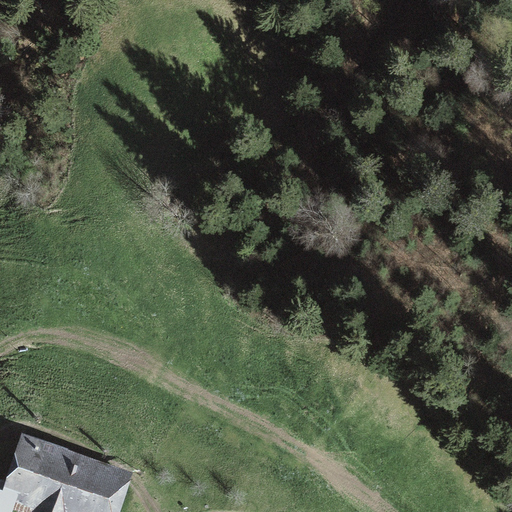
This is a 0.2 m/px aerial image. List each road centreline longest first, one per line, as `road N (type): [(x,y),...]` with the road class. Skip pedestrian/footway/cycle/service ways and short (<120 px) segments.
road 1 (track): [(289,445),(129,358),(75,339),(36,335),(0,349)]
road 2 (track): [(154,511),(119,470),(79,447),(15,427),(0,434)]
